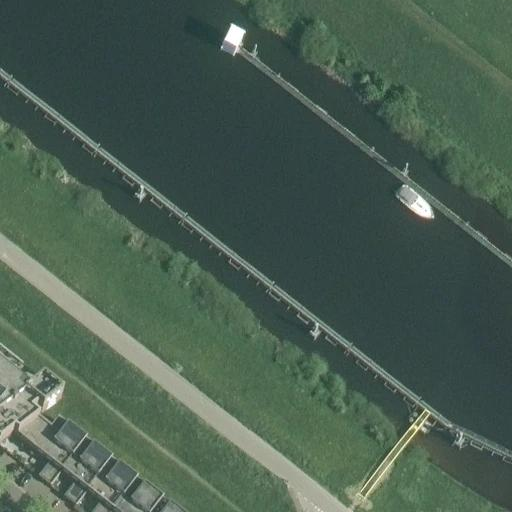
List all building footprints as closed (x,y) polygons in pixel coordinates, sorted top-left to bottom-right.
[(0,444),(12,435),(35,453),(52,432),(32,416),(37,412),(40,415),(62,398),(41,382),(39,383),(0,351),(0,444)] [(59,423),(52,432),(35,453),(49,464),(38,478),(49,487),(61,473),(84,443),(59,423)] [(75,507),(86,493),(110,463),(84,443),(61,473),(74,484),(63,498),(75,507)] [(112,511),(135,483),(110,463),(86,493),(100,504),(93,511),(112,511)] [(153,511),(161,503),(135,483),(112,511),(153,511)] [(172,511),(161,503),(153,511),(172,511)]
